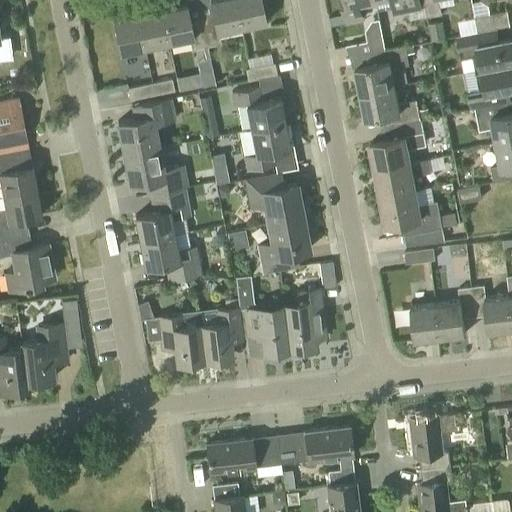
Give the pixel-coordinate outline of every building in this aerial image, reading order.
[(216,32),(240,27),(234,0),(209,0),(212,14),(201,17),(207,46),(219,44),(216,32)] [(234,0),(240,27),(264,22),(259,0),(234,0)] [(359,2),(366,0),(341,0),(346,22),(363,19),(359,2)] [(391,0),(394,14),(423,9),(420,0),(391,0)] [(439,0),(423,0),(427,17),(442,14),(439,0)] [(207,46),(201,17),(189,19),(186,4),(161,9),(168,42),(193,37),(195,49),(207,46)] [(144,47),(168,42),(161,9),(137,14),(144,47)] [(477,32),(480,32),(497,29),(510,26),(507,11),(474,17),(477,32)] [(120,53),(144,47),(137,14),(113,19),(120,53)] [(476,71),(511,64),(511,38),(482,44),(480,32),(477,32),(457,36),(461,58),(473,56),(476,71)] [(367,41),(370,54),(385,51),(385,50),(382,33),(369,35),(370,40),(367,41)] [(385,51),(370,54),(372,65),(354,69),(359,94),(395,87),(403,85),(400,67),(409,65),(405,46),(385,50),(385,51)] [(259,65),(278,58),(275,50),(256,57),(259,65)] [(247,80),(277,75),(274,63),(245,68),(247,80)] [(494,105),(492,94),(511,89),(511,64),(476,71),(479,84),(466,86),(470,109),(475,108),(475,109),(494,105)] [(171,78),(152,82),(154,94),(168,91),(174,90),(171,78)] [(152,82),(127,87),(130,99),(154,94),(152,82)] [(250,128),(285,121),(280,95),(263,98),(261,85),(231,90),(234,105),(246,102),(250,128)] [(395,124),(421,119),(421,118),(420,119),(416,99),(398,103),(395,87),(359,94),(364,119),(389,114),(391,126),(395,125),(395,124)] [(198,97),(201,109),(212,107),(210,95),(198,97)] [(0,152),(12,150),(20,148),(17,134),(25,133),(18,97),(0,100),(0,152)] [(123,153),(158,146),(154,124),(174,120),(169,97),(139,103),(142,117),(117,122),(123,153)] [(496,143),(511,139),(511,112),(506,114),(503,103),(494,105),(475,109),(479,131),(493,128),(496,143)] [(410,164),(410,162),(407,149),(426,145),(421,119),(395,124),(395,125),(398,138),(369,143),(374,171),(410,164)] [(285,121),(250,128),(255,152),(244,154),(247,169),(276,164),(274,150),(289,147),(285,121)] [(215,123),(204,125),(206,137),(218,134),(215,123)] [(511,139),(496,143),(500,165),(491,167),(494,181),(511,177),(511,139)] [(158,146),(123,153),(129,184),(145,181),(148,194),(150,192),(151,193),(184,187),(184,186),(186,186),(182,165),(163,169),(158,146)] [(218,150),(223,181),(236,179),(231,148),(218,150)] [(0,196),(2,196),(36,189),(31,164),(15,167),(12,150),(0,152),(0,196)] [(440,171),(454,167),(451,154),(437,158),(440,171)] [(380,198),(416,190),(413,176),(432,172),(429,158),(410,162),(410,164),(374,171),(380,198)] [(303,215),(296,182),(270,187),(267,174),(245,178),(251,205),(264,202),(268,222),(303,215)] [(459,202),(481,198),(479,184),(457,188),(459,202)] [(140,241),(174,234),(171,219),(189,216),(184,187),(151,193),(154,211),(135,215),(140,241)] [(12,238),(28,235),(25,218),(41,215),(36,189),(2,196),(5,208),(0,208),(0,239),(0,240),(12,238)] [(416,230),(442,225),(458,223),(456,212),(440,215),(437,201),(418,205),(416,190),(380,198),(385,226),(414,220),(416,230)] [(303,215),(268,222),(271,241),(258,244),(264,273),(297,266),(294,252),(309,249),(303,215)] [(418,244),(445,241),(442,225),(416,230),(418,244)] [(245,228),(227,232),(230,249),(248,246),(245,228)] [(174,234),(140,241),(145,266),(164,263),(168,281),(201,274),(195,246),(177,250),(174,234)] [(47,244),(15,250),(12,238),(0,240),(0,239),(0,256),(12,254),(15,272),(6,273),(9,289),(41,283),(40,279),(53,277),(47,244)] [(405,264),(434,260),(433,248),(404,251),(405,264)] [(289,348),(283,303),(258,306),(254,302),(251,274),(235,276),(239,306),(239,308),(242,308),(245,329),(258,328),(261,352),(289,348)] [(511,328),(511,318),(509,294),(486,297),(484,285),(471,286),(475,317),(487,316),(488,331),(511,328)] [(463,318),(475,317),(471,286),(459,288),(461,300),(435,303),(440,337),(465,334),(463,318)] [(283,303),(289,348),(315,345),(314,337),(326,336),(322,301),(320,301),(318,287),(296,290),(297,301),(283,303)] [(204,359),(199,322),(198,311),(154,316),(147,300),(137,303),(140,318),(145,318),(147,339),(161,338),(160,332),(172,331),(176,362),(204,359)] [(414,340),(440,337),(435,303),(410,306),(414,340)] [(242,338),(239,308),(239,306),(216,308),(218,320),(199,322),(204,359),(231,356),(229,339),(242,338)] [(26,381),(53,378),(50,347),(64,345),(62,322),(36,326),(38,339),(21,341),(27,387),(26,381)] [(4,335),(0,335),(0,390),(27,387),(21,341),(21,347),(5,349),(4,335)] [(419,469),(447,466),(446,451),(440,451),(438,432),(455,430),(453,413),(408,418),(412,454),(417,454),(419,469)] [(277,434),(280,464),(352,455),(349,425),(277,434)] [(209,472),(280,464),(277,434),(205,442),(209,472)] [(447,466),(419,469),(420,483),(416,484),(419,511),(465,511),(463,498),(446,500),(444,481),(449,480),(447,466)] [(328,511),(358,511),(353,467),(327,470),(329,484),(325,485),(328,511)] [(283,488),(294,487),(292,469),(281,471),(283,488)] [(238,494),(237,481),(212,484),(213,497),(214,511),(243,511),(242,494),(238,494)] [(511,511),(511,499),(499,502),(501,511),(511,511)]
